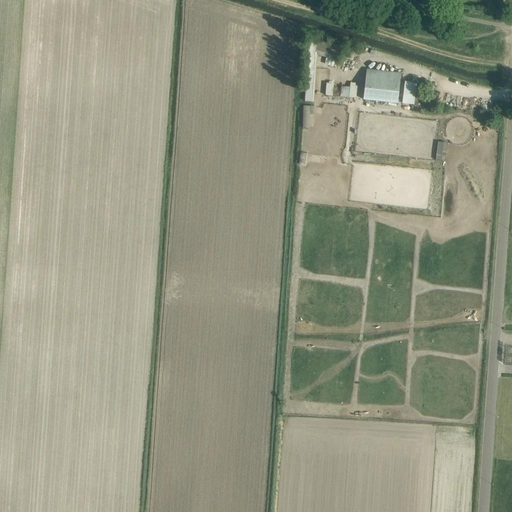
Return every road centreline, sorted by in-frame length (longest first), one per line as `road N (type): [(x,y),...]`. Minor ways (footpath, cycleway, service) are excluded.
road 1 (unclassified): [(481,511),(511,125)]
road 2 (track): [(276,0),(409,34),(511,37)]
